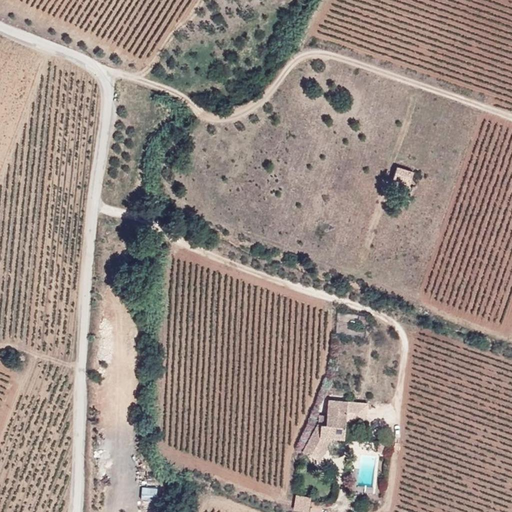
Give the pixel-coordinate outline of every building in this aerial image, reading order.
[(414,170),(417,158),(400,153),(397,165),(414,170)] [(22,355),(11,352),(8,362),(19,365),(22,355)] [(319,412),(306,432),(300,441),(306,444),(313,449),(326,426),(332,427),(340,428),(345,429),(348,392),(328,390),(327,406),(326,412),(319,412)] [(332,427),(326,426),(313,449),(319,452),(332,427)] [(387,433),(378,432),(377,442),(385,443),(387,433)] [(143,483),(143,499),(159,499),(158,483),(143,483)]
